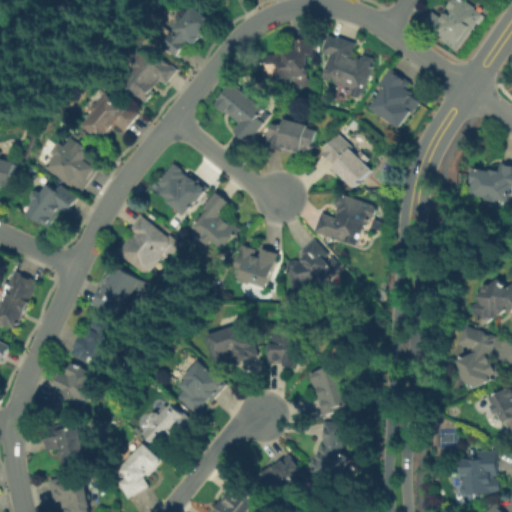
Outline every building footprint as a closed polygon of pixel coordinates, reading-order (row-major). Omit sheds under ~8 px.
[(451,0),(462,0),(465,2),(466,0),(475,7),(474,8),(486,16),(480,24),(477,22),(458,51),(422,26),(433,10),(442,17),(446,11),(448,13),(450,9),(447,7),(451,0)] [(192,5),(214,22),(212,24),(213,25),(208,31),(207,31),(201,39),(200,38),(196,44),(194,43),(192,45),(188,42),(177,57),(163,46),(163,45),(151,35),(161,23),(171,31),(176,25),(173,22),(178,16),(181,19),(192,5)] [(330,34),(338,37),(338,36),(356,43),(351,57),(356,59),(357,57),(362,58),(362,56),(364,56),(365,54),(375,58),(374,60),(376,61),(364,96),(362,95),(361,98),(352,95),(353,91),(343,87),(344,85),(335,82),(335,79),(332,77),(331,80),(323,78),(331,55),(323,52),(330,34)] [(313,36),(314,57),(308,57),(310,76),(309,76),(310,86),(296,87),(295,78),(290,79),(289,78),(271,79),(269,69),(267,69),(265,56),(267,56),(267,55),(279,54),(279,55),(283,55),(283,50),(294,49),(292,38),(313,36)] [(128,65),(131,61),(129,59),(135,52),(136,53),(140,48),(147,53),(151,48),(179,70),(167,85),(161,80),(153,90),(156,92),(148,102),(142,98),(140,101),(118,84),(126,72),(129,74),(133,69),(128,65)] [(370,108),(384,88),(379,84),(391,68),(412,82),(407,88),(413,92),(411,94),(420,101),(419,102),(421,103),(413,113),(411,112),(400,129),(370,108)] [(233,82),(266,109),(259,118),(265,123),(250,143),(235,130),(241,123),(226,111),(225,112),(216,106),(218,103),(216,102),(233,82)] [(82,124),(93,112),(91,111),(91,107),(94,103),(98,102),(106,92),(122,105),(126,101),(140,113),(126,132),(117,125),(103,142),(101,139),(100,140),(83,126),(83,125),(82,124)] [(284,118),(293,121),(295,120),(300,120),(302,123),(309,125),(308,128),(318,131),(312,153),(311,152),(310,154),(302,151),(300,155),(266,146),(272,123),(282,125),(284,118)] [(355,188),(332,167),(335,164),(322,151),(340,132),(360,152),(361,150),(371,159),(367,163),(373,169),(355,188)] [(102,164),(82,192),(46,168),(55,155),(52,153),(59,142),(64,145),(71,136),(91,150),(87,156),(94,161),(95,159),(102,164)] [(0,151),(3,152),(2,157),(21,161),(14,188),(0,184),(0,151)] [(470,194),(473,183),(470,183),(474,167),(490,171),(490,169),(500,171),(502,162),(511,164),(511,185),(509,202),(496,199),(495,204),(485,202),(485,198),(470,194)] [(184,216),(166,202),(168,199),(161,194),(166,188),(159,183),(174,163),(176,164),(177,164),(183,168),(182,169),(190,175),(192,173),(210,188),(199,202),(197,200),(184,216)] [(80,196),(68,213),(61,209),(48,228),(27,213),(31,206),(30,205),(34,200),(32,198),(31,195),(34,191),(38,191),(41,192),(47,183),(54,187),(57,181),(80,196)] [(216,191),(221,195),(221,194),(227,199),(227,200),(230,203),(222,213),(241,228),(224,250),(212,241),(209,245),(202,239),(205,235),(194,227),(209,208),(205,205),(216,191)] [(341,193),(375,205),(374,207),(378,208),(375,217),(372,216),(368,226),(365,225),(362,234),(358,233),(357,237),(360,239),(358,245),(347,241),(347,242),(316,231),(323,213),(337,218),(339,213),(337,212),(339,208),(336,207),(337,205),(335,204),(339,194),(341,195),(341,193)] [(141,215),(170,236),(171,235),(182,243),(170,261),(163,256),(151,274),(120,252),(134,232),(130,229),(141,215)] [(375,218),(384,222),(381,231),(372,227),(375,218)] [(316,239),(330,254),(325,258),(328,261),(333,256),(341,265),(325,282),(293,288),(288,264),(289,263),(290,260),(297,259),(299,261),(306,256),(302,252),(316,239)] [(280,253),(269,287),(261,285),(260,289),(250,286),(250,284),(242,281),(243,278),(237,276),(239,268),(236,267),(244,244),(258,249),(256,255),(259,256),(262,247),(280,253)] [(91,304),(114,264),(146,282),(132,307),(122,302),(114,316),(91,304)] [(0,309),(2,305),(8,279),(13,282),(18,270),(41,281),(20,329),(8,324),(7,325),(0,321),(0,309)] [(470,308),(480,300),(476,296),(482,291),(482,287),(486,284),(490,285),(499,278),(507,288),(511,283),(511,312),(509,315),(506,311),(495,319),(495,318),(485,326),(470,308)] [(71,353),(82,333),(88,337),(92,330),(90,329),(98,315),(119,327),(115,335),(119,337),(104,364),(92,357),(89,363),(71,353)] [(206,336),(242,324),(247,340),(254,338),(260,355),(237,363),(234,357),(219,361),(216,360),(214,360),(206,336)] [(466,325),(481,330),(481,329),(499,335),(491,358),(495,366),(497,365),(501,374),(500,375),(501,377),(471,390),(466,381),(465,382),(460,372),(462,371),(457,360),(470,355),(474,349),(459,344),(466,325)] [(312,362),(302,361),(302,364),(296,364),(296,368),(283,367),(283,364),(269,363),(269,344),(273,344),(274,330),(306,333),(306,337),(314,338),(312,362)] [(0,339),(13,345),(4,362),(0,360),(0,339)] [(196,415),(177,397),(184,390),(180,386),(186,380),(184,378),(200,360),(213,373),(214,371),(229,385),(212,403),(205,396),(204,397),(208,400),(203,406),(204,407),(199,413),(198,412),(196,415)] [(66,414),(49,406),(58,387),(54,385),(60,374),(63,376),(66,370),(68,371),(72,362),(96,373),(92,382),(96,384),(95,385),(96,387),(91,399),(89,399),(83,411),(71,405),(66,414)] [(310,374),(338,364),(351,403),(342,406),(343,409),(324,416),(310,374)] [(511,434),(499,414),(496,416),(491,407),(495,405),(491,398),(511,386),(511,434)] [(196,424),(184,438),(179,434),(163,452),(143,434),(149,427),(149,421),(151,419),(151,416),(154,413),(158,413),(160,415),(173,403),(196,424)] [(324,445),(325,421),(348,421),(347,444),(344,444),(343,452),(353,459),(348,468),(350,469),(343,479),(336,475),(331,483),(329,482),(328,484),(322,480),(323,478),(321,477),(323,474),(311,466),(324,445)] [(47,451),(43,428),(64,424),(65,428),(84,425),(87,438),(89,439),(91,444),(90,446),(88,447),(91,463),(63,469),(59,448),(47,451)] [(144,443),(149,448),(151,446),(155,449),(153,452),(159,457),(160,456),(163,459),(162,462),(150,476),(147,474),(144,477),(149,486),(129,498),(119,482),(127,477),(119,470),(144,443)] [(480,451),(497,451),(498,476),(495,476),(495,478),(501,478),(501,490),(501,494),(464,494),(461,493),(461,487),(463,485),(463,474),(461,473),(460,468),(463,465),(462,459),(470,459),(470,454),(480,454),(480,451)] [(256,478),(271,465),(273,468),(290,455),(301,469),(301,470),(309,479),(304,484),(305,486),(305,488),(300,492),(298,492),(296,491),(294,493),(288,492),(281,497),(278,493),(273,497),(256,478)] [(49,481),(68,476),(69,482),(84,479),(91,511),(65,511),(65,509),(70,508),(69,507),(64,508),(62,501),(54,503),(49,481)] [(210,511),(220,500),(224,503),(224,498),(226,496),(222,493),(234,478),(247,489),(245,491),(257,501),(250,510),(250,511),(210,511)] [(486,511),(498,502),(506,511),(486,511)]
